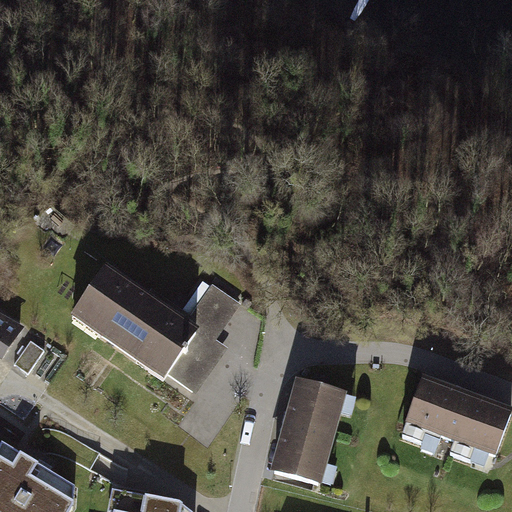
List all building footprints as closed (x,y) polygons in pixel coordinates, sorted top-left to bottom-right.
[(107,271),(78,313),(105,332),(102,337),(138,361),(141,356),(193,392),(219,354),(196,339),(199,334),(107,271)] [(239,304),(214,286),(190,321),(214,338),(239,304)] [(0,357),(0,358),(20,331),(0,319),(0,357)] [(29,351),(21,369),(33,374),(42,357),(29,351)] [(350,399),(300,384),(273,476),(322,490),(350,399)] [(425,385),(410,425),(496,457),(511,417),(425,385)] [(76,486),(4,443),(0,451),(0,511),(69,511),(76,501),(76,486)] [(196,511),(184,499),(113,486),(108,511),(196,511)]
